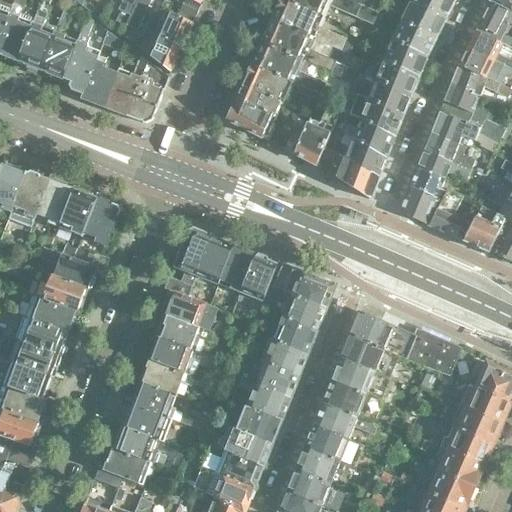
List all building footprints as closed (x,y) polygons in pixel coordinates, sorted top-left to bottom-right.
[(136,0),(125,25),(137,31),(151,0),(163,0),(164,0),(163,0),(136,0)] [(281,0),(272,21),(315,40),(348,55),(354,43),(320,28),(325,17),(318,15),(284,0),(281,0)] [(284,0),(318,15),(325,17),(330,7),(369,24),(373,25),(377,14),(345,0),(284,0)] [(410,0),(409,3),(447,18),(455,0),(410,0)] [(511,0),(491,0),(478,27),(476,32),(497,42),(511,13),(511,0)] [(0,40),(10,14),(9,14),(7,17),(0,14),(0,1),(0,2),(0,1),(0,40)] [(75,7),(67,1),(58,25),(66,28),(75,7)] [(409,3),(400,22),(437,38),(447,18),(409,3)] [(10,14),(0,40),(0,53),(3,55),(5,60),(13,62),(15,60),(17,61),(17,60),(18,61),(32,23),(34,19),(20,13),(20,8),(13,5),(10,14)] [(149,32),(160,37),(182,47),(192,24),(160,8),(149,32)] [(373,25),(369,24),(364,35),(373,39),(383,16),(378,13),(377,14),(373,25)] [(32,23),(18,61),(25,63),(24,64),(27,65),(27,68),(35,71),(38,70),(39,70),(40,70),(55,32),(46,29),(50,21),(48,20),(39,17),(36,24),(32,23)] [(87,17),(80,34),(88,37),(93,21),(87,17)] [(272,21),(262,43),(298,59),(351,82),(355,73),(335,64),(336,61),(310,50),(315,40),(272,21)] [(392,37),(390,41),(427,57),(437,38),(400,22),(392,37)] [(387,31),(378,27),(375,34),(384,38),(387,31)] [(125,54),(128,47),(107,31),(102,45),(125,54)] [(47,74),(50,75),(52,77),(58,80),(60,79),(62,79),(77,42),(55,32),(40,70),(47,73),(47,74)] [(476,32),(467,49),(511,69),(511,59),(499,53),(503,45),(497,42),(476,32)] [(100,51),(88,46),(87,45),(89,38),(88,37),(80,34),(77,42),(62,79),(71,83),(70,87),(72,91),(83,96),(97,57),(100,51)] [(160,37),(151,57),(164,67),(171,72),(182,47),(160,37)] [(382,61),(419,78),(427,57),(390,41),(382,61)] [(262,43),(252,65),(288,80),(298,59),(262,43)] [(511,69),(467,49),(459,66),(486,78),(491,70),(511,79),(511,69)] [(119,70),(105,108),(107,109),(106,109),(116,113),(117,113),(119,113),(119,114),(127,117),(148,62),(138,56),(131,74),(119,70)] [(89,81),(83,96),(82,99),(84,100),(84,101),(86,101),(92,103),(92,104),(103,108),(104,108),(105,108),(119,70),(109,66),(111,62),(97,57),(89,81)] [(382,61),(375,81),(411,98),(419,78),(382,61)] [(148,62),(127,117),(145,124),(153,121),(158,108),(157,108),(164,91),(169,78),(148,62)] [(246,80),(238,99),(253,105),(256,99),(263,102),(266,96),(278,102),(282,94),(286,96),(292,82),(288,80),(252,65),(246,79),(246,80)] [(458,68),(452,83),(481,97),(484,88),(496,93),(500,85),(488,79),(486,78),(459,66),(458,68)] [(375,81),(367,101),(404,118),(411,98),(375,81)] [(452,83),(442,108),(470,122),(481,127),(479,133),(499,144),(502,138),(506,130),(486,120),(489,112),(476,106),(480,97),(481,98),(481,97),(452,83)] [(364,89),(352,84),(349,92),(361,96),(364,89)] [(253,105),(238,99),(228,121),(268,141),(276,125),(273,123),(277,116),(276,115),(281,104),(278,102),(266,96),(263,102),(256,99),(253,105)] [(348,115),(359,121),(395,139),(404,118),(367,101),(356,96),(348,115)] [(442,108),(432,132),(460,143),(463,136),(475,141),(479,133),(481,127),(470,122),(442,108)] [(286,149),(294,153),(317,165),(325,147),(329,138),(331,134),(338,116),(330,113),(325,111),(319,124),(309,120),(307,124),(299,120),(295,129),(286,149)] [(291,116),(287,125),(295,129),(299,120),(291,116)] [(342,136),(351,140),(387,159),(395,139),(359,121),(355,132),(347,128),(342,136)] [(511,135),(511,125),(509,124),(506,130),(502,138),(508,142),(511,135)] [(432,132),(425,150),(472,168),(475,161),(462,155),(464,149),(459,146),(460,143),(432,132)] [(344,157),(344,158),(380,177),(387,159),(351,140),(348,148),(329,138),(325,147),(344,157)] [(317,165),(336,177),(366,196),(371,200),(380,177),(344,158),(344,157),(325,147),(317,165)] [(425,150),(418,168),(446,178),(448,173),(467,181),(472,168),(425,150)] [(499,169),(511,175),(511,164),(508,162),(504,160),(499,169)] [(2,166),(0,172),(0,213),(1,214),(2,209),(11,213),(26,173),(25,174),(18,172),(17,168),(8,164),(2,166)] [(418,168),(411,186),(438,196),(446,178),(418,168)] [(26,173),(11,213),(9,218),(32,227),(36,215),(49,182),(40,178),(39,175),(31,172),(28,174),(26,173)] [(49,182),(36,215),(49,220),(47,223),(58,228),(73,191),(63,187),(62,183),(54,181),(51,182),(49,182)] [(496,184),(492,192),(511,203),(511,188),(510,192),(496,184)] [(438,196),(411,186),(401,211),(427,223),(438,196)] [(438,208),(430,224),(457,237),(465,221),(454,216),(464,197),(463,197),(448,189),(438,208)] [(73,191),(58,228),(59,228),(60,224),(72,229),(71,232),(82,237),(97,200),(86,196),(85,193),(78,190),(74,191),(73,191)] [(465,191),(463,197),(464,197),(469,199),(471,194),(465,191)] [(511,203),(492,192),(490,196),(493,198),(491,202),(502,207),(498,214),(506,219),(511,222),(511,203)] [(97,200),(82,237),(84,234),(96,239),(94,243),(97,244),(105,247),(117,217),(118,217),(119,212),(118,207),(113,205),(113,206),(110,205),(109,202),(101,199),(98,200),(97,200)] [(467,235),(465,240),(490,252),(501,229),(506,219),(482,206),(477,216),(467,235)] [(511,227),(496,255),(511,262),(511,227)] [(187,231),(175,263),(174,267),(186,273),(196,277),(211,238),(209,237),(206,233),(194,228),(194,229),(187,231)] [(55,239),(47,235),(43,242),(51,246),(55,239)] [(211,238),(196,277),(192,287),(188,298),(196,301),(201,289),(203,284),(216,289),(217,284),(233,246),(224,242),(223,240),(216,237),(212,239),(211,238)] [(65,245),(62,254),(73,258),(76,249),(65,245)] [(233,246),(217,284),(219,285),(220,281),(231,285),(229,289),(239,293),(255,254),(246,251),(245,249),(238,246),(235,247),(233,246)] [(57,265),(54,276),(86,288),(85,291),(90,290),(92,291),(95,281),(93,277),(97,267),(85,263),(73,258),(62,254),(43,247),(39,258),(57,265)] [(85,263),(97,267),(105,270),(109,259),(102,256),(89,252),(85,263)] [(255,254),(239,293),(240,293),(242,290),(253,294),(252,298),(262,302),(278,263),(268,260),(267,258),(260,255),(257,255),(255,254)] [(22,266),(5,260),(1,270),(18,276),(22,266)] [(274,286),(292,294),(326,308),(336,285),(283,264),(274,286)] [(33,294),(43,298),(42,300),(75,312),(76,312),(80,311),(83,302),(82,299),(85,291),(86,288),(54,276),(51,275),(51,276),(47,274),(44,283),(39,281),(33,294)] [(192,287),(169,278),(164,289),(172,292),(188,298),(192,287)] [(162,313),(163,315),(197,328),(202,316),(205,317),(210,306),(208,305),(196,301),(188,298),(172,292),(168,302),(168,301),(165,303),(161,312),(162,313)] [(292,294),(282,317),(317,332),(326,308),(292,294)] [(28,304),(24,316),(67,333),(68,332),(71,331),(74,324),(72,321),(75,312),(42,300),(43,298),(41,298),(37,296),(33,305),(28,304)] [(273,312),(277,303),(270,300),(266,310),(273,312)] [(266,310),(263,318),(274,322),(276,315),(266,310)] [(20,327),(16,339),(62,357),(66,348),(64,343),(67,333),(24,316),(9,312),(6,320),(12,322),(11,323),(20,327)] [(263,315),(255,312),(251,322),(259,325),(263,315)] [(359,313),(350,335),(397,357),(404,360),(413,337),(368,316),(359,313)] [(158,339),(193,352),(199,354),(204,340),(210,343),(213,335),(199,329),(197,328),(163,315),(163,316),(165,316),(162,325),(159,327),(156,334),(157,337),(157,338),(158,339)] [(282,317),(274,339),(308,353),(317,332),(282,317)] [(413,337),(404,360),(440,376),(448,379),(460,351),(417,331),(414,338),(413,337)] [(0,358),(12,363),(16,365),(50,378),(53,370),(58,367),(62,357),(16,339),(3,334),(0,342),(0,358)] [(235,343),(246,347),(249,338),(238,334),(235,343)] [(216,345),(219,337),(213,335),(210,343),(216,345)] [(350,335),(341,357),(389,379),(397,357),(350,335)] [(260,359),(265,361),(299,376),(308,353),(274,339),(269,337),(266,346),(260,359)] [(151,361),(184,373),(194,377),(198,365),(212,370),(216,361),(193,352),(158,339),(155,349),(153,349),(149,358),(151,361)] [(256,349),(251,347),(248,354),(253,357),(256,349)] [(472,354),(464,350),(460,358),(468,362),(472,354)] [(239,356),(229,352),(225,363),(235,367),(239,356)] [(260,372),(255,385),(290,399),(299,376),(265,361),(265,362),(250,356),(246,366),(260,372)] [(341,357),(333,380),(367,396),(380,401),(389,379),(341,357)] [(457,359),(453,375),(471,379),(475,364),(457,359)] [(143,372),(140,381),(176,395),(181,382),(192,387),(192,385),(204,389),(207,382),(184,373),(151,361),(147,370),(143,372)] [(473,385),(473,386),(474,386),(511,402),(510,401),(511,396),(511,376),(484,364),(479,375),(474,373),(470,384),(473,385)] [(16,365),(8,387),(42,400),(45,391),(49,391),(52,383),(50,378),(16,365)] [(333,380),(323,402),(359,418),(374,425),(383,403),(367,397),(367,396),(333,380)] [(137,398),(134,406),(168,418),(205,432),(207,425),(171,410),(171,408),(176,395),(140,381),(135,393),(137,398)] [(255,385),(246,407),(281,421),(290,399),(255,385)] [(460,405),(465,407),(502,424),(511,402),(474,386),(470,397),(464,394),(460,405)] [(0,409),(2,410),(37,423),(40,414),(43,413),(45,406),(44,401),(42,400),(8,387),(8,388),(10,388),(5,401),(0,398),(0,409)] [(411,410),(419,413),(420,414),(423,405),(415,401),(411,410)] [(222,424),(237,430),(272,444),(281,421),(246,407),(246,408),(238,405),(231,402),(222,424)] [(323,402),(314,425),(350,441),(355,428),(375,437),(379,427),(359,418),(323,402)] [(129,419),(126,428),(159,440),(163,441),(167,431),(163,429),(168,418),(134,406),(133,405),(133,407),(131,408),(127,417),(129,419)] [(450,426),(455,429),(493,445),(502,424),(465,407),(460,418),(454,416),(450,426)] [(0,436),(13,441),(14,441),(30,447),(33,438),(37,437),(40,428),(38,424),(37,424),(37,423),(2,410),(0,409),(0,436)] [(411,434),(414,426),(406,423),(402,430),(411,434)] [(213,445),(228,452),(263,467),(272,444),(237,430),(222,424),(213,445)] [(314,425),(306,447),(341,463),(350,441),(314,425)] [(113,448),(113,449),(147,462),(149,462),(162,467),(166,456),(153,451),(157,440),(159,441),(159,440),(126,428),(124,427),(122,429),(119,431),(117,438),(118,440),(115,449),(113,448)] [(441,447),(446,450),(484,466),(493,445),(455,429),(451,439),(446,437),(441,447)] [(0,476),(3,469),(6,460),(14,441),(13,441),(0,436),(0,476)] [(427,442),(419,438),(415,448),(423,451),(427,442)] [(195,455),(198,447),(180,440),(177,447),(195,455)] [(14,441),(6,460),(15,464),(30,469),(36,451),(35,449),(30,447),(14,441)] [(203,469),(208,470),(219,475),(222,476),(254,490),(263,467),(228,452),(213,445),(203,469)] [(306,447),(297,470),(332,485),(336,473),(345,477),(350,466),(341,463),(306,447)] [(442,459),(437,471),(475,487),(484,466),(446,450),(441,447),(437,457),(442,459)] [(107,463),(104,471),(138,484),(142,474),(147,475),(152,464),(147,462),(113,449),(112,450),(109,450),(105,460),(107,463)] [(184,464),(193,468),(197,459),(187,455),(184,464)] [(0,476),(0,511),(14,511),(23,487),(17,485),(10,482),(12,473),(3,469),(0,476)] [(206,493),(213,497),(213,498),(215,499),(239,511),(245,511),(254,490),(222,476),(208,470),(200,490),(206,493)] [(297,470),(288,492),(323,507),(332,485),(297,470)] [(422,490),(428,493),(465,509),(475,487),(437,471),(432,482),(427,480),(422,490)] [(394,478),(383,473),(379,482),(390,487),(394,478)] [(409,484),(412,477),(402,473),(398,480),(409,484)] [(380,479),(367,474),(358,494),(371,500),(380,479)] [(202,503),(206,493),(200,490),(196,500),(202,503)] [(423,503),(419,511),(464,511),(465,509),(428,493),(422,490),(418,500),(423,503)] [(115,502),(121,505),(125,494),(119,491),(115,502)] [(320,511),(323,507),(288,492),(279,511),(320,511)] [(378,507),(382,498),(373,495),(369,504),(378,507)] [(88,497),(86,503),(82,511),(110,511),(111,511),(98,507),(100,502),(88,497)] [(190,510),(193,511),(239,511),(215,499),(211,510),(193,503),(190,510)] [(136,511),(144,511),(144,510),(148,508),(150,503),(141,500),(138,508),(136,511)]
